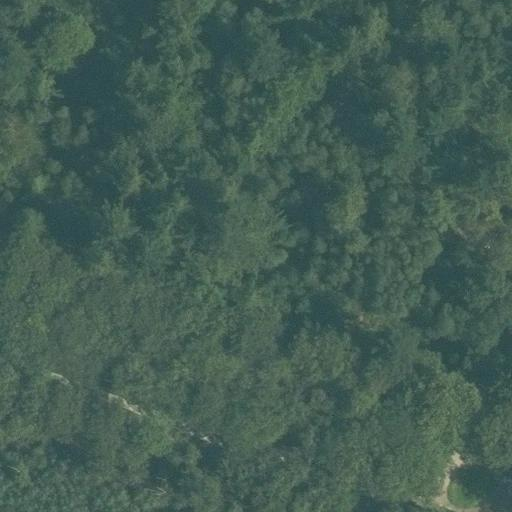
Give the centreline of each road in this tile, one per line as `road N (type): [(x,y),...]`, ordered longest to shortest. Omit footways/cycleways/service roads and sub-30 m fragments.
road 1 (primary): [(449,511),(0,354)]
road 2 (track): [(511,285),(467,243),(436,193),(399,169),(241,0)]
road 3 (track): [(511,357),(425,502),(397,511)]
